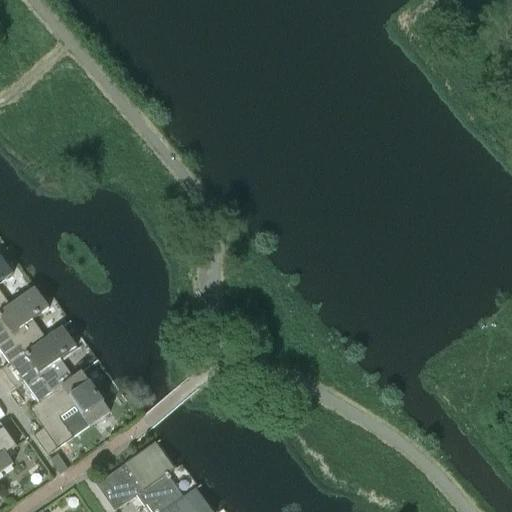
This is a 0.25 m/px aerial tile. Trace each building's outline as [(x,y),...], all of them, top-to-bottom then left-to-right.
[(0,312),(9,306),(8,306),(0,293),(0,283),(12,276),(0,258),(0,312)] [(0,352),(8,365),(9,365),(45,340),(44,339),(31,321),(48,309),(33,288),(8,306),(9,306),(0,312),(0,352)] [(18,379),(36,404),(72,379),(59,360),(75,348),(61,328),(44,339),(45,340),(9,365),(8,365),(0,371),(9,383),(9,384),(10,384),(11,384),(12,384),(18,379)] [(80,373),(72,379),(36,404),(28,410),(42,429),(32,436),(46,457),(109,413),(80,373)] [(0,474),(12,466),(5,455),(15,448),(0,425),(0,474)] [(114,511),(138,495),(149,511),(163,511),(182,499),(182,498),(168,479),(170,478),(167,475),(172,471),(154,445),(95,486),(112,511),(114,511)] [(57,456),(50,461),(55,468),(62,463),(57,456)] [(210,511),(195,489),(182,498),(182,499),(163,511),(210,511)]
